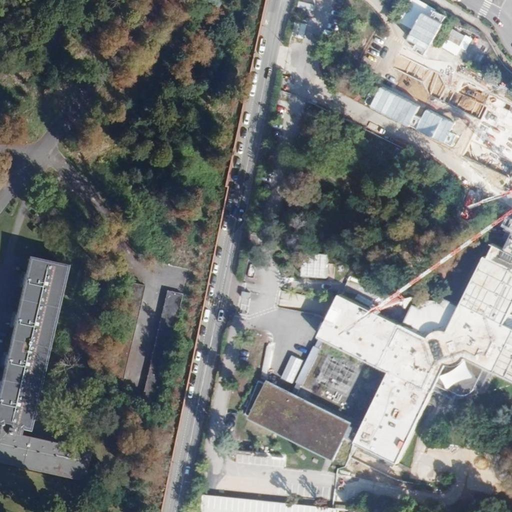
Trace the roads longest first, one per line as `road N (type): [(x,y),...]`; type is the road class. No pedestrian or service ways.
road 1 (tertiary): [(243,188),(176,511)]
road 2 (residential): [(40,146),(145,243),(154,280),(127,412)]
road 3 (tertiary): [(282,0),(243,188)]
road 4 (residential): [(161,0),(40,146)]
